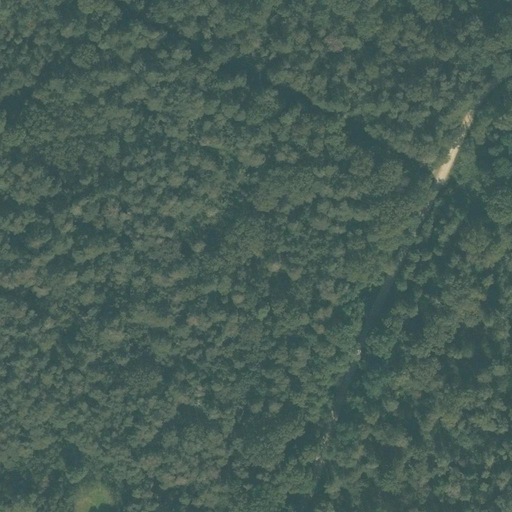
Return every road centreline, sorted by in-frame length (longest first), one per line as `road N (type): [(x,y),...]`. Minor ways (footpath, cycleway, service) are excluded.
road 1 (unclassified): [(511,72),(477,104),(386,284),(299,511)]
road 2 (track): [(511,220),(123,0)]
road 3 (unknown): [(319,511),(344,425),(511,133)]
